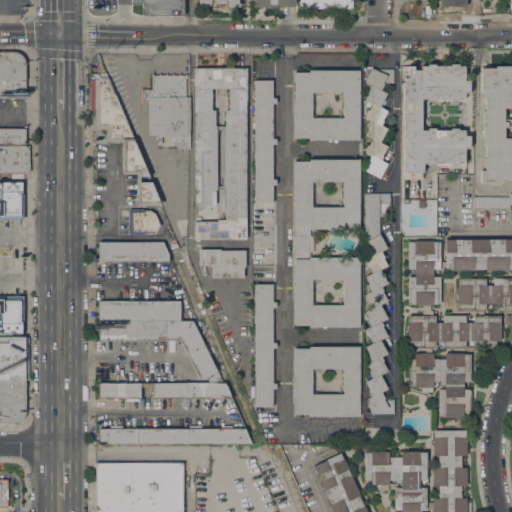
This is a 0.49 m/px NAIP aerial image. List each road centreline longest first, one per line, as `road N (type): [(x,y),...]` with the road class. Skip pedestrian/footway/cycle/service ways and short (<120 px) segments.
road 1 (primary): [(48,34),(47,511)]
road 2 (tertiary): [(511,35),(144,34)]
road 3 (primary): [(73,354),(73,109)]
road 4 (residential): [(500,511),(494,441),(511,382)]
